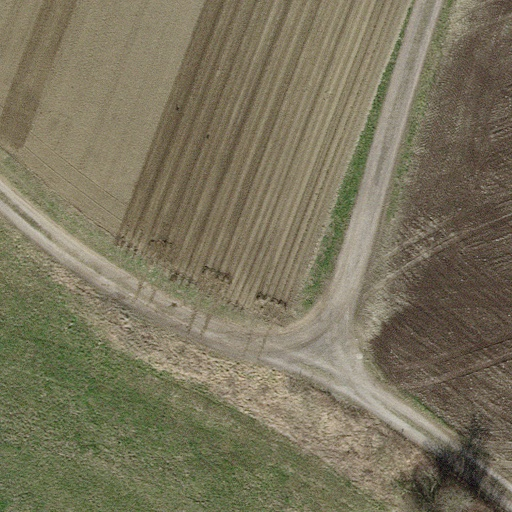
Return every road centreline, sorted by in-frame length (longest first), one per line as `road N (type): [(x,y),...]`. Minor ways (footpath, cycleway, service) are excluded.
road 1 (track): [(511,500),(322,361),(434,0)]
road 2 (track): [(322,361),(198,330),(121,288),(0,184)]
